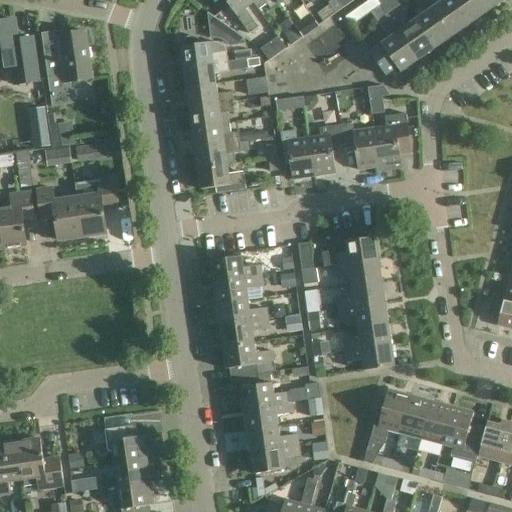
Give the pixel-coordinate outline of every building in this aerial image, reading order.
[(245,9),(254,3),(251,0),(225,0),(231,8),(249,33),(258,27),(245,9)] [(271,10),(279,4),(276,0),(251,0),(254,3),(259,10),(267,4),(271,10)] [(332,0),(329,2),(330,4),(336,13),(343,8),(337,0),(332,0)] [(351,25),(381,5),(377,0),(370,0),(346,17),(351,25)] [(454,36),(472,23),(455,0),(444,0),(438,4),(435,0),(433,0),(431,2),(454,36)] [(455,0),(472,23),(489,11),(481,0),(455,0)] [(481,0),(489,11),(505,0),(481,0)] [(437,48),(454,36),(431,2),(429,3),(433,8),(417,19),(437,48)] [(336,13),(330,4),(318,13),(324,22),(336,13)] [(303,18),(297,23),(306,35),(319,26),(310,14),(303,18)] [(399,32),(419,60),(437,48),(417,19),(399,32)] [(39,82),(37,70),(34,51),(20,53),(15,20),(0,22),(0,68),(12,67),(15,85),(39,82)] [(292,45),(303,37),(296,28),(286,36),(292,45)] [(52,107),(74,104),(71,82),(92,79),(89,58),(92,57),(91,48),(88,49),(86,32),(59,35),(62,53),(45,56),(52,107)] [(382,44),(370,52),(385,75),(397,67),(401,73),(419,60),(399,32),(393,36),(381,44),(382,44)] [(181,47),(184,68),(228,62),(227,51),(226,49),(223,45),(221,44),(217,43),(210,43),(199,45),(199,42),(198,39),(196,38),(193,36),(191,36),(188,37),(186,39),(185,41),(184,44),(185,47),(181,47)] [(269,61),(279,55),(273,46),(263,53),(269,61)] [(251,50),(239,52),(234,52),(235,60),(240,59),(252,58),(251,50)] [(249,69),(261,67),(260,58),(247,60),(249,69)] [(230,71),(228,62),(184,68),(187,88),(216,84),(214,74),(230,71)] [(263,80),(252,82),(254,94),(265,92),(263,80)] [(187,88),(190,108),(234,102),(232,92),(217,94),(216,84),(187,88)] [(368,88),(369,95),(380,93),(379,86),(368,88)] [(335,94),(323,96),(325,107),(336,105),(335,94)] [(270,105),(269,97),(260,98),(262,107),(270,105)] [(303,97),(292,99),(293,106),(304,104),(303,97)] [(319,103),(317,97),(304,98),(306,112),(313,111),(319,103)] [(190,108),(193,128),(222,124),(230,123),(229,113),(235,112),(234,102),(190,108)] [(385,117),(386,127),(374,129),(380,167),(401,164),(400,155),(412,153),(406,114),(385,117)] [(230,123),(222,124),(193,128),(196,149),(255,140),(254,132),(238,135),(238,132),(231,133),(230,123)] [(340,125),(344,149),(355,148),(359,171),(380,167),(374,129),(354,132),(353,123),(340,125)] [(66,124),(53,126),(48,126),(52,149),(70,145),(66,124)] [(333,151),(344,149),(340,125),(319,128),(320,137),(309,138),(315,177),(336,174),(333,151)] [(293,180),(315,177),(309,138),(297,140),(296,132),(286,133),(290,160),(293,180)] [(48,133),(33,135),(34,148),(50,146),(48,133)] [(196,149),(198,169),(227,165),(236,164),(234,153),(241,152),(241,151),(245,150),(244,143),(255,142),(255,140),(196,149)] [(110,142),(76,147),(78,163),(112,158),(110,142)] [(278,157),(276,144),(267,145),(269,159),(278,157)] [(32,187),(31,179),(28,153),(16,155),(20,188),(32,187)] [(278,157),(269,159),(270,172),(280,171),(278,157)] [(229,175),(227,165),(198,169),(201,190),(246,184),(244,173),(229,175)] [(279,177),(272,178),(273,186),(280,185),(279,177)] [(91,196),(77,198),(83,238),(107,234),(103,210),(117,208),(113,180),(93,183),(89,183),(91,196)] [(38,191),(39,200),(42,219),(56,217),(59,241),(83,238),(77,198),(55,201),(53,189),(38,191)] [(12,208),(0,209),(0,228),(3,249),(26,246),(23,220),(34,218),(31,193),(10,196),(12,208)] [(346,242),(347,250),(322,253),(324,268),(332,266),(379,260),(376,238),(346,242)] [(298,245),(302,271),(314,269),(310,243),(298,245)] [(212,261),(215,283),(262,276),(260,266),(243,269),(242,257),(212,261)] [(292,258),(282,259),(284,271),(293,270),(292,258)] [(379,260),(332,266),(334,276),(334,277),(351,275),(352,285),(382,281),(379,260)] [(317,268),(314,269),(302,271),(304,285),(318,283),(317,268)] [(294,275),(279,276),(281,289),(296,288),(294,275)] [(263,286),(262,276),(215,283),(218,304),(248,300),(247,290),(264,287),(263,286)] [(337,299),(339,309),(385,303),(382,281),(352,285),(354,296),(337,299)] [(318,290),(305,292),(309,315),(319,313),(321,313),(318,290)] [(250,311),(248,300),(218,304),(221,326),(268,319),(267,309),(250,311)] [(511,329),(511,302),(504,301),(498,326),(511,329)] [(385,303),(339,309),(340,320),(357,317),(358,328),(389,324),(385,303)] [(283,304),(272,307),(274,318),(286,316),(283,304)] [(319,313),(309,315),(311,331),(322,330),(319,313)] [(303,331),(301,316),(286,318),(288,333),(303,331)] [(270,330),(268,319),(221,326),(224,347),(254,343),(253,332),(270,330)] [(343,341),(345,352),(392,345),(389,324),(358,328),(360,339),(343,341)] [(329,342),(311,345),(313,357),(331,354),(329,342)] [(230,369),(231,379),(258,376),(270,374),(276,373),(273,351),(256,354),(254,343),(224,347),(227,369),(230,369)] [(395,367),(392,345),(345,352),(346,362),(363,360),(365,372),(395,367)] [(323,358),(315,359),(317,370),(324,369),(325,369),(323,358)] [(242,388),(245,409),(292,403),(291,393),(274,395),(272,384),(270,374),(258,376),(231,379),(233,390),(242,388)] [(318,383),(303,386),(306,401),(321,398),(318,383)] [(383,410),(380,422),(376,421),(371,438),(386,442),(389,430),(400,433),(410,396),(389,391),(383,410)] [(431,402),(410,396),(400,433),(421,439),(431,402)] [(312,418),(324,416),(322,399),(309,401),(312,418)] [(452,408),(431,402),(421,439),(442,444),(452,408)] [(294,414),(292,403),(245,409),(248,431),(278,426),(277,416),(294,414)] [(477,456),(478,457),(486,429),(470,425),(474,413),(452,408),(442,444),(452,447),(450,457),(475,464),(477,456)] [(327,436),(325,422),(312,424),(314,438),(327,436)] [(478,457),(500,462),(509,429),(488,423),(486,429),(478,457)] [(106,430),(108,450),(109,452),(113,451),(115,464),(148,460),(144,437),(136,438),(134,426),(106,430)] [(280,438),(278,426),(248,431),(251,452),(298,445),(297,435),(280,438)] [(500,462),(511,465),(511,429),(509,429),(500,462)] [(41,439),(18,442),(23,480),(37,478),(38,490),(60,487),(59,478),(56,458),(44,460),(41,439)] [(23,480),(18,442),(0,444),(0,495),(11,494),(9,482),(23,480)] [(330,460),(328,443),(312,445),(315,462),(330,460)] [(298,445),(251,452),(255,475),(285,470),(283,459),(300,457),(298,445)] [(82,455),(68,456),(70,470),(84,468),(82,455)] [(391,469),(393,461),(367,455),(365,462),(391,469)] [(115,464),(117,478),(100,481),(102,489),(118,487),(151,482),(148,460),(115,464)] [(411,466),(403,464),(393,461),(391,469),(409,474),(411,466)] [(321,464),(314,473),(320,478),(327,469),(321,464)] [(422,477),(433,480),(434,473),(424,470),(421,470),(421,467),(414,465),(412,475),(422,477)] [(307,483),(306,487),(311,488),(313,480),(314,473),(315,468),(295,480),(307,483)] [(365,484),(369,471),(359,468),(355,481),(365,484)] [(445,475),(434,473),(433,480),(443,483),(445,475)] [(451,473),(448,484),(460,488),(464,477),(451,473)] [(385,476),(382,487),(394,490),(397,479),(385,476)] [(311,488),(306,487),(304,496),(313,498),(318,482),(313,480),(311,488)] [(403,481),(400,492),(414,496),(418,485),(403,481)] [(498,481),(496,488),(494,498),(504,500),(506,491),(502,490),(504,482),(498,481)] [(118,487),(121,511),(148,511),(148,507),(154,506),(151,482),(118,487)] [(73,493),(81,492),(80,483),(72,484),(73,493)] [(494,498),(496,488),(481,484),(478,493),(494,498)] [(348,488),(346,497),(355,500),(357,491),(348,488)] [(304,511),(306,506),(311,507),(313,498),(304,496),(301,505),(285,500),(284,507),(270,503),(267,511),(304,511)] [(353,508),(355,500),(346,497),(343,506),(348,507),(353,508)] [(459,511),(465,511),(469,501),(456,497),(452,510),(459,511)] [(387,499),(385,508),(394,510),(397,502),(387,499)] [(482,511),(485,503),(472,499),(469,511),(482,511)] [(71,511),(84,511),(82,500),(70,501),(71,511)] [(26,511),(25,502),(11,504),(11,511),(26,511)]
